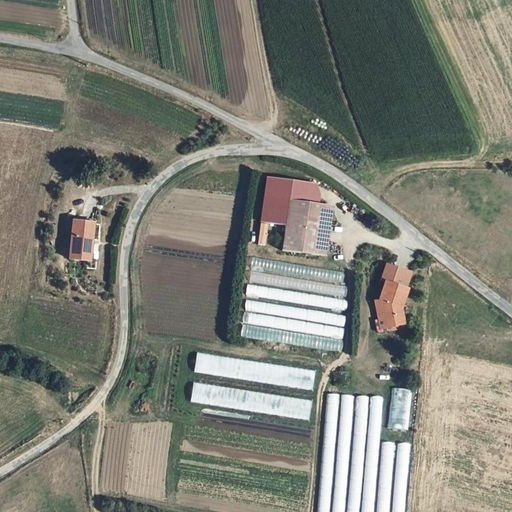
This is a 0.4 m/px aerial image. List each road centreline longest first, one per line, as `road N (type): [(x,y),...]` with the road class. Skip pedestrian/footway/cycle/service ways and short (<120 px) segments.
road 1 (unclassified): [(0,477),(77,423),(115,379),(126,317),(125,254),(144,203),(183,164),(221,153),(284,151)]
road 2 (unclassified): [(284,151),(342,181),(511,314)]
road 3 (unclassified): [(284,151),(83,58)]
